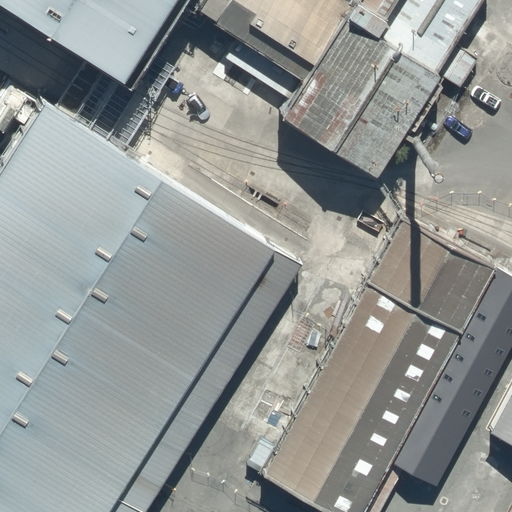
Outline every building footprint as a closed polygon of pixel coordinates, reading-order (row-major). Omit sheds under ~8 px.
[(0,0),(0,30),(61,68),(103,0),(0,0)] [(307,0),(206,0),(202,7),(275,52),(307,0)] [(434,0),(344,0),(283,98),(348,138),(434,0)] [(0,511),(147,511),(300,267),(30,100),(0,148),(0,511)] [(386,435),(479,253),(379,203),(256,445),(355,495),(386,435)] [(482,405),(511,345),(511,269),(479,253),(386,435),(450,468),(482,405)] [(511,420),(511,345),(482,405),(511,420)] [(511,511),(511,487),(498,511),(511,511)]
